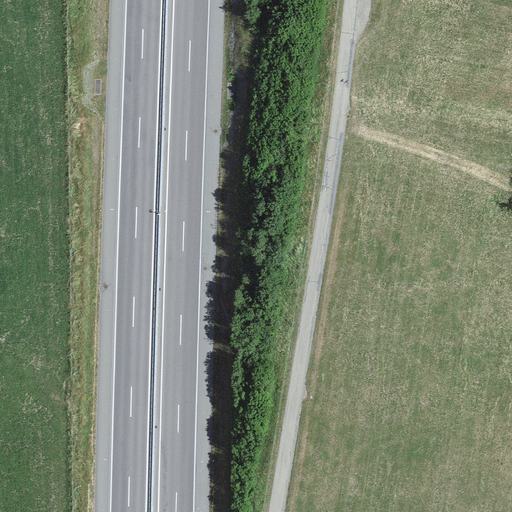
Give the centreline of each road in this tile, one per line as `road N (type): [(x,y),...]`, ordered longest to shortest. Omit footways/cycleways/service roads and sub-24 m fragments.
road 1 (track): [(353,0),(277,511)]
road 2 (motorway): [(144,0),(128,511)]
road 3 (motorway): [(176,511),(192,0)]
